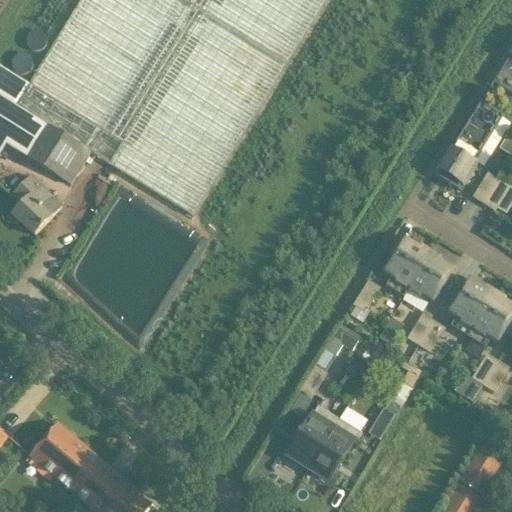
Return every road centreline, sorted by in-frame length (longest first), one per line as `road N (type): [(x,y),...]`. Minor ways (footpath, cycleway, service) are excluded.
road 1 (residential): [(240,511),(184,451),(0,287)]
road 2 (residential): [(406,207),(511,269)]
